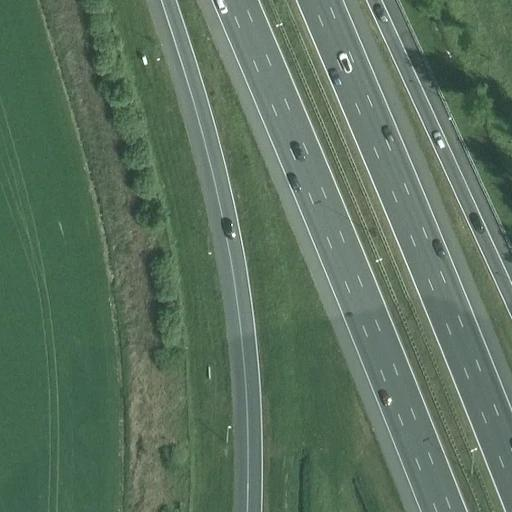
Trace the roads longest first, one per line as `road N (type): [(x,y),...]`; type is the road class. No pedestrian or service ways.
road 1 (motorway): [(232,0),(444,511)]
road 2 (motorway): [(511,485),(314,0)]
road 3 (motorway): [(167,0),(192,70),(240,275),(254,429),(251,511)]
road 4 (motorway): [(511,303),(374,0)]
